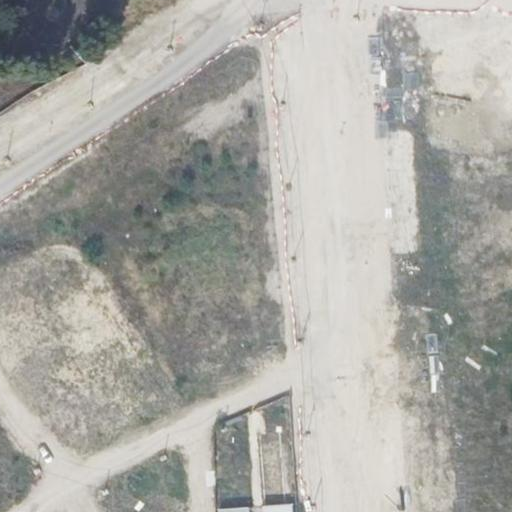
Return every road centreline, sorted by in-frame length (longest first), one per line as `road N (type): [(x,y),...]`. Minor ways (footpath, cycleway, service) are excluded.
road 1 (unknown): [(305,0),(347,511)]
road 2 (unknown): [(0,379),(66,490),(334,356)]
road 3 (residential): [(248,0),(153,42),(0,143)]
